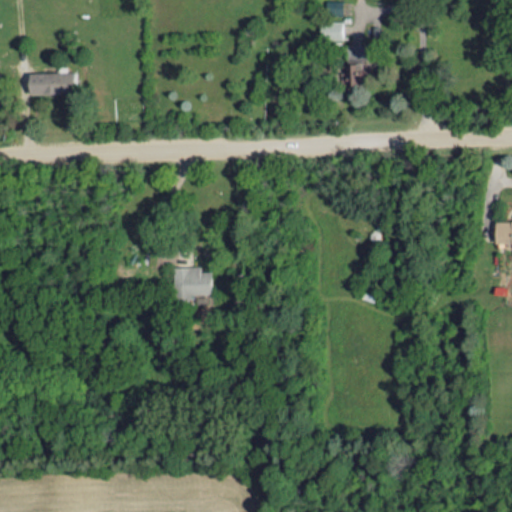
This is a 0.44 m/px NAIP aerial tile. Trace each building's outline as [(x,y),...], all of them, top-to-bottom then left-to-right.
[(322,20),(346,20),(346,40),(322,39),(322,20)] [(357,65),(378,64),(379,77),(357,78),(357,65)] [(78,71),(33,73),(34,94),(79,92),(78,71)] [(499,220),(511,220),(511,243),(499,243),(499,220)] [(174,265),(201,264),(201,270),(212,269),(212,293),(175,294),(174,265)]
